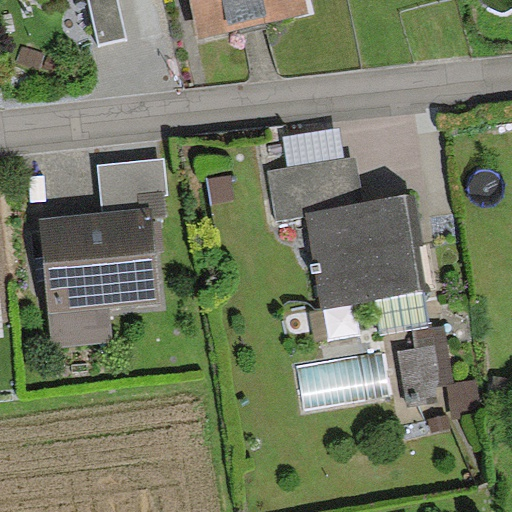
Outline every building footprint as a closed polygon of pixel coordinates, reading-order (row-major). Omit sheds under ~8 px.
[(111,0),(85,0),(94,47),(119,43),(111,0)] [(192,0),(201,42),(312,17),(308,0),(192,0)] [(340,129),(287,137),(291,168),(272,171),(279,218),(309,213),(366,205),(359,156),(344,158),(340,129)] [(100,171),(102,223),(137,222),(136,200),(158,199),(157,169),(100,171)] [(407,197),(366,205),(309,213),(325,309),(424,292),(407,197)] [(102,223),(43,225),(47,346),(104,344),(103,310),(150,308),(147,222),(137,222),(102,223)] [(415,349),(401,350),(409,407),(440,402),(438,388),(449,387),(457,386),(448,325),(412,330),(415,349)] [(457,386),(449,387),(454,417),(483,412),(478,382),(457,386)]
